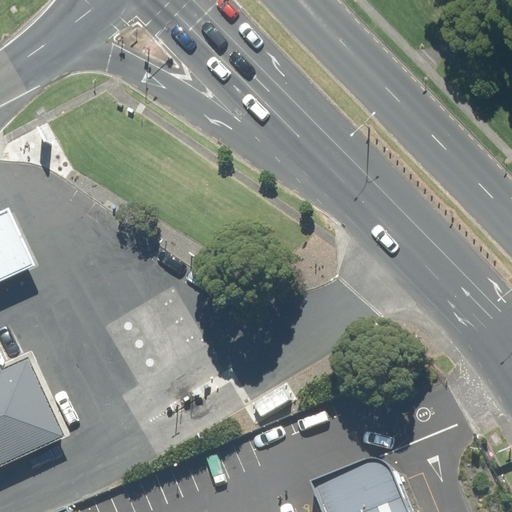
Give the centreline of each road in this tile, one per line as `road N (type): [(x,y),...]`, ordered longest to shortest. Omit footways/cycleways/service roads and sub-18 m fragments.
road 1 (primary): [(335,161),(217,119),(109,58),(27,56)]
road 2 (secondary): [(308,12),(511,221)]
road 3 (secondary): [(511,354),(335,161)]
road 4 (secondary): [(335,161),(177,0)]
